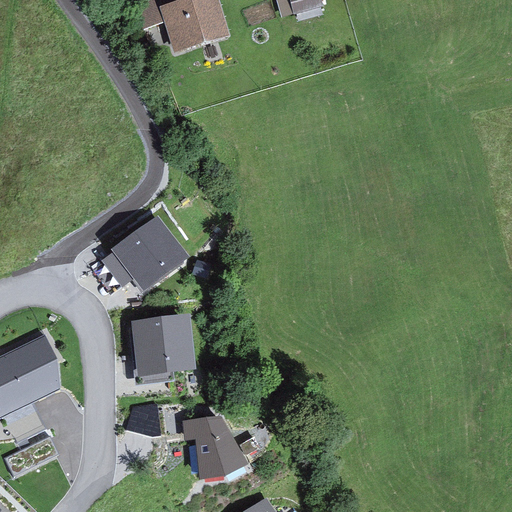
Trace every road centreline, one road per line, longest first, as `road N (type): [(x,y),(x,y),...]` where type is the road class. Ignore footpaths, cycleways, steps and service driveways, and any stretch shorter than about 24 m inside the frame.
road 1 (track): [(49,283),(76,235),(123,201),(144,172),(144,114),(66,0)]
road 2 (residential): [(0,296),(49,283),(94,319),(93,469),(54,511)]
